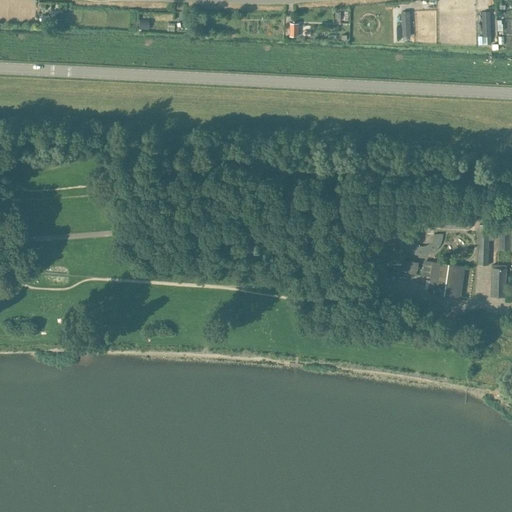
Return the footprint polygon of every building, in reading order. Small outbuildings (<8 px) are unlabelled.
[(445,225),(445,226),(469,226),(469,216),(459,216),(445,216),(445,218),(445,220),(445,222),(445,225)] [(511,249),(511,224),(498,224),(497,249),(511,249)] [(488,265),(489,225),(479,225),(477,264),(488,265)] [(441,239),(442,234),(434,234),(433,236),(432,241),(430,244),(426,246),(423,246),(419,245),(416,244),(414,241),(413,239),(405,244),(407,247),(410,251),(413,253),(417,254),(422,255),(427,254),(432,252),(436,249),(440,244),(441,239)] [(418,267),(419,261),(405,258),(404,261),(404,265),(418,267)] [(460,297),(464,269),(464,266),(432,262),(432,264),(430,279),(428,292),(460,297)] [(506,268),(506,265),(492,264),(491,267),(490,296),(505,297),(506,268)]
